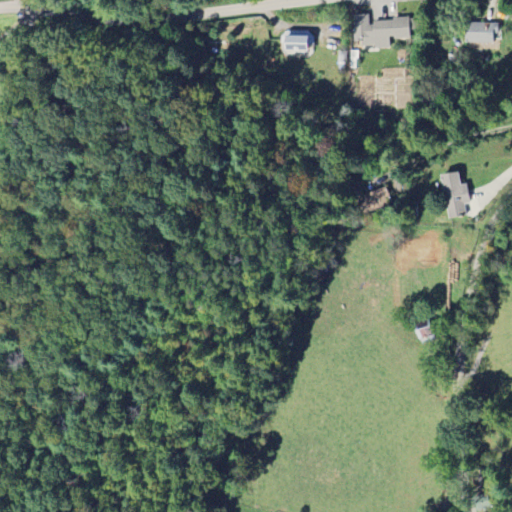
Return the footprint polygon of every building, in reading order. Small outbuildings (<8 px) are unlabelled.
[(353,15),(354,47),(390,46),(390,39),(411,38),(410,20),(369,21),(369,15),(353,15)] [(499,42),(500,24),(465,23),(465,41),(499,42)] [(284,51),(307,52),(307,32),(284,31),(284,51)] [(447,219),(465,217),(464,203),(469,202),(468,185),(460,186),(459,173),(442,175),(447,219)] [(359,198),(365,215),(393,204),(386,188),(359,198)] [(436,341),(432,327),(418,332),(422,346),(436,341)]
